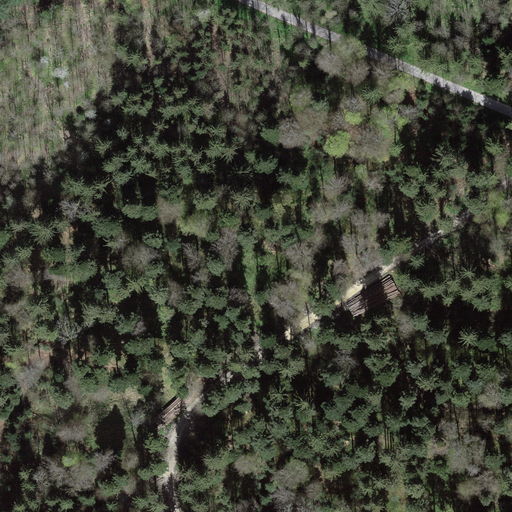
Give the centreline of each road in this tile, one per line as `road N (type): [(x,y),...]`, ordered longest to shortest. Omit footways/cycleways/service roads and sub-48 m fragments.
road 1 (track): [(511,180),(195,401),(170,461),(176,511)]
road 2 (unclassified): [(249,0),(511,111)]
